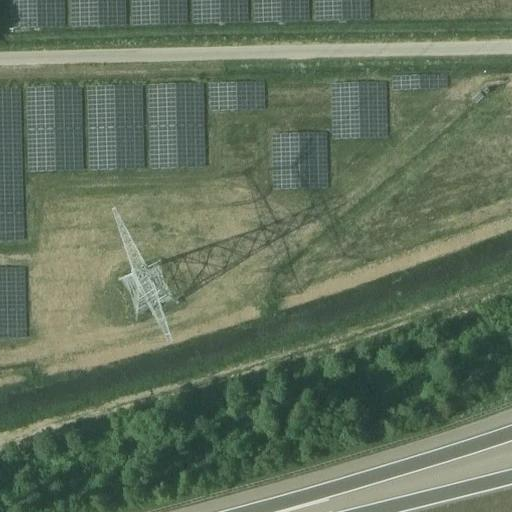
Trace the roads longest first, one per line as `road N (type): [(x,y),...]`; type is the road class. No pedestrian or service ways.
road 1 (unclassified): [(0,62),(511,49)]
road 2 (motorway): [(511,433),(248,511)]
road 3 (motorway): [(511,478),(375,511)]
